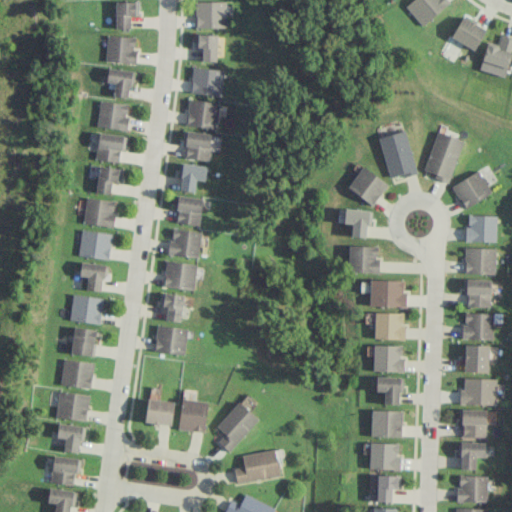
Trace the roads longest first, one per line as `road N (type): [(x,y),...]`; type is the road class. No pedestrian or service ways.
road 1 (residential): [(97,511),(166,54),(165,0)]
road 2 (residential): [(425,511),(439,225),(426,202),(411,200),(397,217),(403,236),(435,256)]
road 3 (residential): [(102,484),(182,495),(203,485),(197,461),(108,444)]
